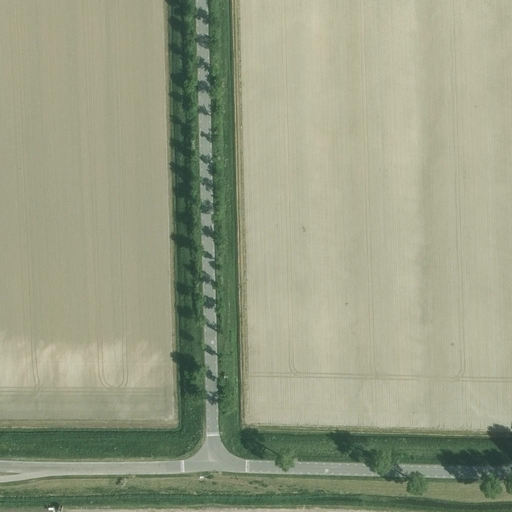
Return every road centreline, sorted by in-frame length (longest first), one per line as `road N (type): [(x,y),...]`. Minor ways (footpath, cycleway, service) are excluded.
road 1 (tertiary): [(213,464),(201,0)]
road 2 (tertiary): [(213,464),(511,472)]
road 3 (unclassified): [(0,464),(213,464)]
road 4 (track): [(190,296),(211,371),(226,310)]
